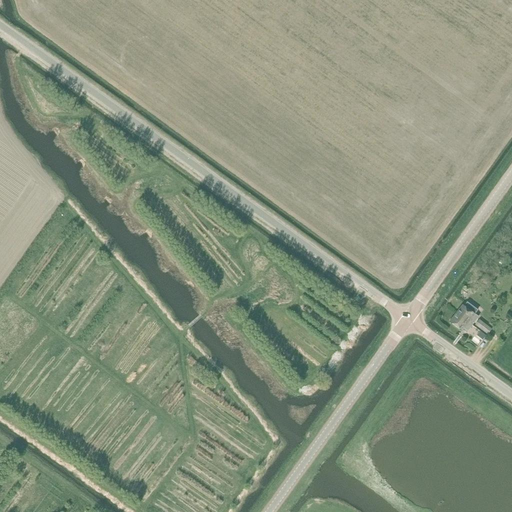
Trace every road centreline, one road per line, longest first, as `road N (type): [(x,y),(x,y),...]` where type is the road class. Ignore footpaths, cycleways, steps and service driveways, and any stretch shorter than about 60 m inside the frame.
road 1 (tertiary): [(408,322),(0,25)]
road 2 (tertiary): [(271,511),(408,322)]
road 3 (tertiary): [(408,322),(511,178)]
road 4 (tertiary): [(511,397),(408,322)]
